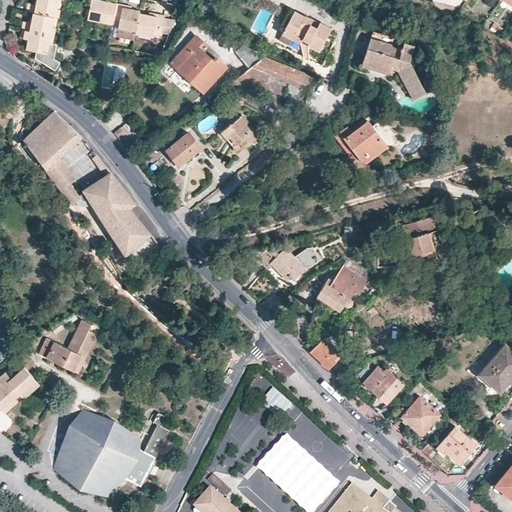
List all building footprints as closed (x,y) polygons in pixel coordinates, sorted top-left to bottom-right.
[(59,0),(37,0),(36,4),(28,2),(27,11),(34,12),(55,16),(58,17),(59,17),(61,9),(58,8),(59,0)] [(117,3),(108,2),(99,0),(92,0),(89,17),(113,22),(117,3)] [(124,5),(117,3),(113,22),(113,24),(121,26),(120,28),(137,32),(141,14),(141,11),(132,9),(124,7),(124,5)] [(301,19),(304,14),(293,9),(281,33),(292,38),(293,38),(295,34),(302,38),(309,41),(307,44),(318,49),(331,26),(318,20),(318,21),(315,26),(301,19)] [(55,16),(34,12),(32,21),(24,19),(22,28),(55,34),(56,26),(53,25),(55,16)] [(150,15),(141,14),(137,32),(137,33),(153,37),(153,35),(162,36),(166,16),(157,14),(157,17),(150,15)] [(304,14),(301,19),(315,26),(318,21),(304,14)] [(55,34),(22,28),(20,35),(29,37),(26,47),(47,52),(50,42),(53,43),(55,34)] [(372,29),(370,36),(401,45),(402,40),(403,38),(372,29)] [(401,45),(370,36),(363,58),(400,69),(409,89),(413,98),(426,92),(411,59),(414,44),(402,40),(401,45)] [(213,62),(198,49),(203,43),(197,37),(173,63),(168,68),(165,69),(164,70),(171,76),(173,73),(178,68),(204,91),(226,67),(216,58),(213,62)] [(218,56),(203,43),(198,49),(213,62),(216,58),(218,56)] [(235,51),(249,68),(265,55),(258,52),(243,45),(235,51)] [(249,68),(232,81),(263,93),(270,74),(308,89),(309,84),(317,77),(265,55),(249,68)] [(400,69),(363,58),(361,65),(398,75),(405,91),(409,89),(400,69)] [(257,137),(246,123),(248,121),(243,114),(239,117),(233,109),(223,116),(229,124),(222,130),(228,137),(231,134),(238,143),(241,142),(245,147),(257,137)] [(82,139),(54,111),(23,141),(47,172),(72,206),(76,204),(79,200),(87,200),(91,207),(126,259),(153,236),(132,208),(138,205),(113,175),(80,195),(70,183),(76,178),(61,161),(82,139)] [(398,119),(391,116),(389,122),(391,124),(392,126),(395,127),(398,119)] [(355,151),(359,155),(365,163),(388,145),(368,120),(354,132),(348,126),(336,136),(351,154),(355,151)] [(201,148),(190,133),(167,150),(178,164),(187,157),(189,158),(201,148)] [(239,151),(245,147),(241,142),(238,143),(231,134),(228,137),(239,151)] [(354,159),(359,155),(355,151),(351,154),(354,159)] [(453,225),(450,212),(448,213),(443,214),(447,226),(453,225)] [(443,228),(439,213),(402,224),(410,254),(421,252),(423,260),(436,257),(429,232),(443,228)] [(456,238),(453,226),(447,228),(450,240),(456,238)] [(284,248),(283,242),(267,245),(257,256),(265,265),(269,262),(287,279),(290,277),(294,280),(304,269),(310,264),(311,264),(319,258),(312,248),(307,252),(305,249),(294,257),(284,248)] [(364,273),(346,260),(332,280),(328,278),(317,295),(339,310),(344,303),(346,304),(348,304),(350,304),(351,302),(351,301),(351,300),(351,298),(349,297),(353,292),(357,294),(366,281),(361,278),(364,273)] [(384,279),(382,270),(375,271),(377,280),(384,279)] [(266,310),(281,300),(276,293),(260,304),(266,310)] [(266,310),(272,316),(285,306),(281,300),(266,310)] [(499,318),(496,304),(488,306),(490,320),(499,318)] [(77,318),(73,311),(51,327),(56,334),(77,318)] [(42,354),(56,361),(57,357),(66,361),(65,365),(76,370),(84,354),(81,353),(84,348),(90,351),(99,333),(91,329),(93,323),(84,319),(69,347),(50,338),(42,354)] [(389,339),(402,335),(399,322),(385,321),(389,339)] [(323,338),(310,351),(329,368),(341,354),(323,338)] [(511,377),(511,349),(505,343),(478,374),(499,392),(511,377)] [(411,352),(410,346),(401,349),(403,355),(411,352)] [(80,372),(90,351),(84,348),(81,353),(84,354),(76,370),(80,372)] [(417,352),(419,360),(430,356),(428,349),(417,352)] [(383,371),(377,366),(363,383),(387,404),(403,384),(386,369),(383,371)] [(24,368),(21,371),(27,378),(30,375),(24,368)] [(0,376),(0,408),(1,410),(19,394),(23,398),(23,399),(39,385),(30,375),(27,378),(21,371),(11,380),(4,373),(0,376)] [(273,385),(261,397),(280,415),(292,403),(273,385)] [(354,397),(347,391),(345,394),(351,400),(354,397)] [(19,394),(1,410),(5,414),(23,398),(19,394)] [(440,413),(419,396),(401,416),(419,432),(431,419),(433,421),(440,413)] [(140,439),(83,408),(54,466),(111,496),(122,475),(141,485),(169,429),(161,424),(165,415),(159,411),(154,420),(157,423),(143,449),(137,446),(140,439)] [(476,445),(454,426),(436,446),(443,453),(445,451),(459,464),(476,445)] [(511,463),(495,484),(511,498),(511,463)] [(327,511),(400,511),(395,508),(396,506),(389,500),(382,508),(371,498),(351,482),(327,511)] [(235,511),(210,490),(195,507),(200,511),(199,511),(235,511)] [(377,491),(371,498),(382,508),(389,500),(377,491)]
